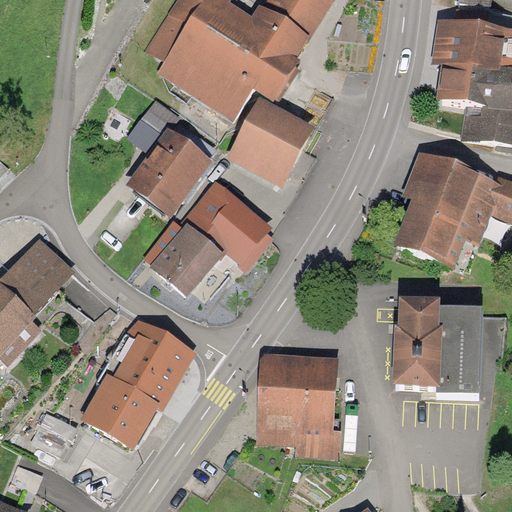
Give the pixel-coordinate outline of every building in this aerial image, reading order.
[(166,61),(158,74),(235,122),(254,92),(279,107),(301,71),(297,69),(302,62),(298,59),(312,37),(264,7),(262,5),(253,19),(229,4),(231,0),(178,0),(148,51),(166,61)] [(268,0),(264,7),(312,37),(336,0),(268,0)] [(463,0),(463,9),(497,9),(497,0),(463,0)] [(459,10),(457,24),(488,29),(490,14),(459,10)] [(439,100),(467,105),(461,141),(511,149),(511,32),(488,29),(457,24),(438,21),(431,66),(444,68),(439,100)] [(260,100),(229,160),(282,189),(314,129),(260,100)] [(168,132),(212,162),(218,154),(180,124),(182,121),(157,102),(138,125),(141,127),(137,133),(158,147),(168,132)] [(144,164),(128,187),(171,220),(214,164),(212,162),(168,132),(158,147),(159,148),(147,166),(144,164)] [(413,201),(395,246),(454,270),(467,240),(478,245),(489,218),(501,188),(496,186),(419,154),(402,196),(413,201)] [(496,186),(501,188),(489,218),(511,227),(511,181),(500,176),(496,186)] [(185,221),(189,225),(224,255),(245,274),(273,241),(266,235),(270,230),(216,184),(185,221)] [(153,268),(188,298),(224,255),(189,225),(153,268)] [(76,275),(40,241),(0,282),(0,284),(35,318),(76,275)] [(37,320),(35,318),(0,284),(0,360),(1,360),(10,369),(42,332),(33,324),(37,320)] [(163,412),(196,355),(137,321),(128,337),(126,336),(98,384),(103,387),(83,421),(133,451),(153,417),(158,408),(163,412)] [(403,322),(395,409),(492,419),(500,331),(403,322)] [(262,363),(258,446),(297,448),(297,457),(339,459),(341,433),(334,432),(336,386),(338,362),(267,357),(262,363)] [(63,460),(79,430),(46,413),(30,444),(63,460)] [(42,493),(46,478),(20,470),(16,485),(42,493)] [(0,511),(27,511),(0,501),(0,511)]
